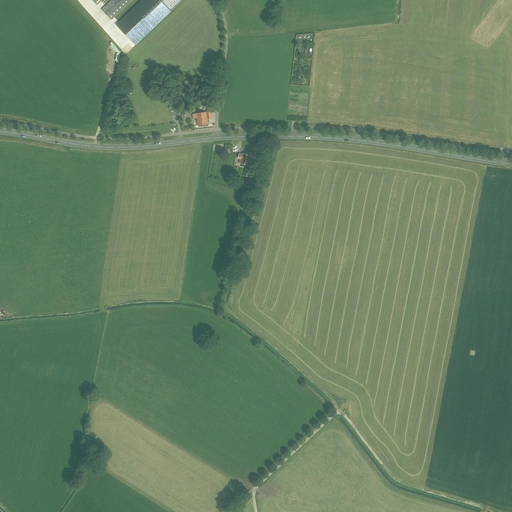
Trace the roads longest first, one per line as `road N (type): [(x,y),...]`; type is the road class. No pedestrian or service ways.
road 1 (secondary): [(511,164),(343,138),(240,135),(125,147),(0,132)]
road 2 (track): [(485,509),(401,484),(329,396),(229,311),(225,299),(219,320)]
road 3 (track): [(225,299),(267,135)]
road 4 (track): [(339,410),(255,487),(255,511)]
road 5 (track): [(217,1),(226,36),(216,137)]
